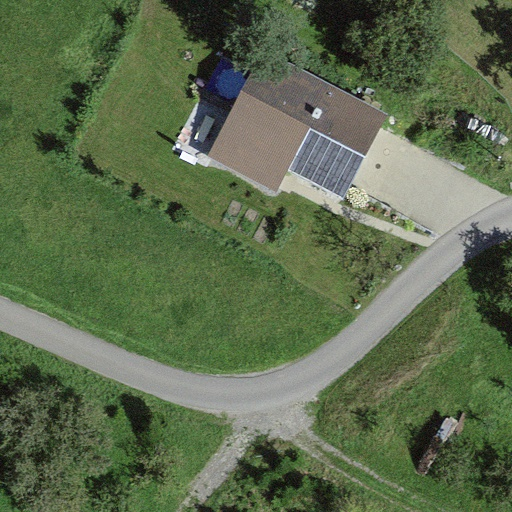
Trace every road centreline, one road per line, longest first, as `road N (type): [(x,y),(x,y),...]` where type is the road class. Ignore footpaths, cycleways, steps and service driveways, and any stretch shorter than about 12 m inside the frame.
road 1 (unclassified): [(0,308),(178,388),(252,400),(285,393),(328,366),(466,233),(511,211)]
road 2 (track): [(437,511),(315,449),(285,393)]
road 3 (track): [(252,400),(243,435),(178,511)]
